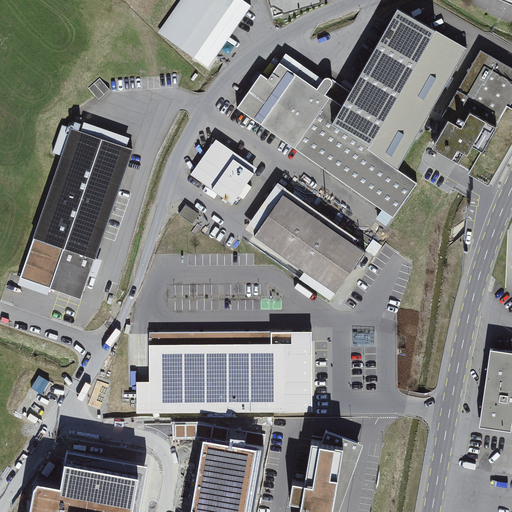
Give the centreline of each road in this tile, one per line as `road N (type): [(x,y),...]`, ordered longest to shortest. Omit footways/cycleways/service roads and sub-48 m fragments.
road 1 (secondary): [(511,188),(473,294),(431,511)]
road 2 (residential): [(356,0),(243,60),(169,179),(164,203)]
road 3 (residential): [(62,413),(165,451),(165,511)]
